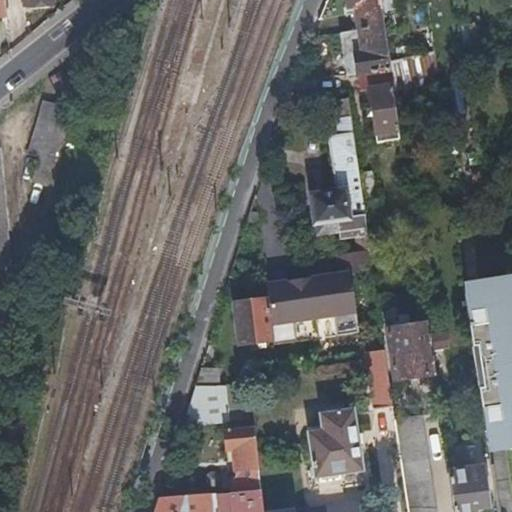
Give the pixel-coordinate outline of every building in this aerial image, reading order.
[(346,0),(347,4),(354,3),(358,27),(382,23),(378,0),(346,0)] [(389,67),(387,59),(382,23),(358,27),(362,51),(354,52),(357,72),(389,67)] [(392,88),(438,79),(434,50),(387,59),(389,67),(392,88)] [(399,137),(392,88),(389,67),(357,72),(360,89),(368,88),(377,140),(399,137)] [(459,85),(449,87),(456,113),(466,110),(459,85)] [(32,178),(47,183),(69,105),(43,97),(28,150),(39,153),(32,178)] [(348,97),(323,101),(325,118),(337,117),(339,131),(328,133),(336,190),(312,195),(317,233),(342,230),(343,236),(357,234),(368,232),(348,97)] [(0,267),(10,266),(6,227),(7,227),(0,157),(0,267)] [(511,163),(511,157),(480,161),(483,176),(511,170),(511,163)] [(357,234),(359,249),(370,248),(368,232),(357,234)] [(373,266),(372,261),(370,249),(370,248),(359,249),(338,253),(341,271),(339,271),(340,277),(313,280),(312,275),(288,278),(289,284),(283,284),(281,269),(265,271),(268,297),(273,338),(274,342),(297,338),(295,319),(334,313),(336,333),(359,330),(350,270),(373,266)] [(289,284),(288,278),(287,268),(281,269),(283,284),(289,284)] [(340,277),(339,271),(312,275),(313,280),(340,277)] [(481,306),(465,308),(483,423),(500,420),(504,447),(511,446),(511,289),(509,273),(477,278),(481,306)] [(240,342),(273,338),(268,297),(235,302),(240,342)] [(394,377),(434,372),(426,321),(387,327),(394,377)] [(375,406),(393,404),(385,347),(367,349),(375,406)] [(219,365),(201,366),(195,384),(220,384),(219,365)] [(230,418),(239,417),(252,415),(250,395),(249,383),(226,387),(228,399),(230,418)] [(228,399),(226,387),(226,384),(220,384),(195,384),(182,426),(227,419),(230,418),(228,399)] [(308,430),(314,473),(360,467),(352,407),(321,412),(323,428),(308,430)] [(390,407),(372,409),(375,432),(393,430),(390,407)] [(395,416),(409,511),(435,511),(421,412),(395,416)] [(232,490),(261,487),(254,425),(240,426),(239,417),(230,418),(227,419),(228,428),(222,429),(224,448),(231,448),(235,478),(232,484),(232,490)] [(449,471),(454,511),(475,511),(474,505),(488,502),(482,465),(449,471)] [(230,511),(263,511),(261,487),(232,490),(216,491),(216,492),(217,509),(221,509),(231,508),(230,511)] [(160,496),(154,511),(207,511),(211,511),(211,510),(217,509),(216,492),(216,491),(160,496)]
